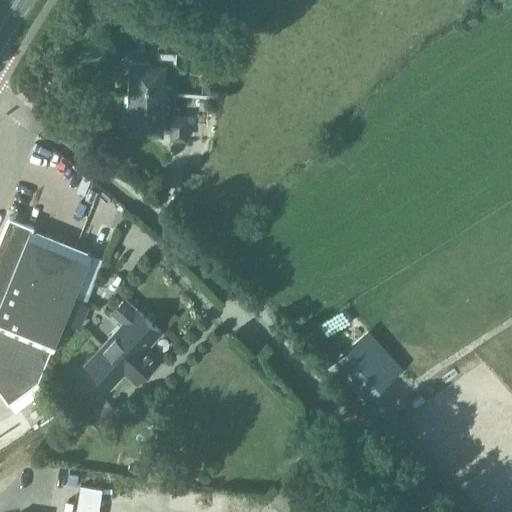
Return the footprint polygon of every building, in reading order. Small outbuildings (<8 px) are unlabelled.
[(216,37),(222,16),(177,5),(172,25),(216,37)] [(187,45),(165,44),(165,38),(153,38),(152,62),(134,61),(132,95),(163,96),(175,97),(175,96),(177,97),(178,80),(164,79),(165,68),(186,69),(187,45)] [(129,94),(128,107),(131,111),(130,128),(131,128),(133,131),(136,132),(140,133),(144,131),(146,129),(173,130),(173,139),(185,140),(185,136),(187,114),(174,114),(162,113),(163,96),(132,95),(129,94)] [(71,165),(65,185),(75,188),(82,168),(71,165)] [(0,389),(9,402),(38,380),(52,348),(53,349),(65,321),(78,326),(87,305),(85,304),(103,260),(92,255),(92,254),(32,229),(33,227),(10,217),(0,240),(0,389)] [(112,272),(125,274),(127,261),(114,259),(112,272)] [(125,323),(88,364),(112,386),(126,370),(137,381),(153,364),(149,360),(155,354),(147,347),(161,331),(138,309),(137,310),(125,299),(113,312),(125,323)] [(364,336),(331,366),(363,402),(396,372),(364,336)] [(104,429),(121,411),(106,398),(90,416),(104,429)] [(10,438),(15,449),(31,441),(27,431),(10,438)] [(147,478),(160,481),(163,463),(150,461),(147,478)] [(280,511),(293,511),(305,502),(287,482),(269,499),(280,511)] [(72,511),(93,511),(98,491),(77,487),(72,511)] [(166,487),(165,511),(166,511),(218,511),(220,489),(166,487)] [(328,511),(358,511),(345,497),(328,511)]
